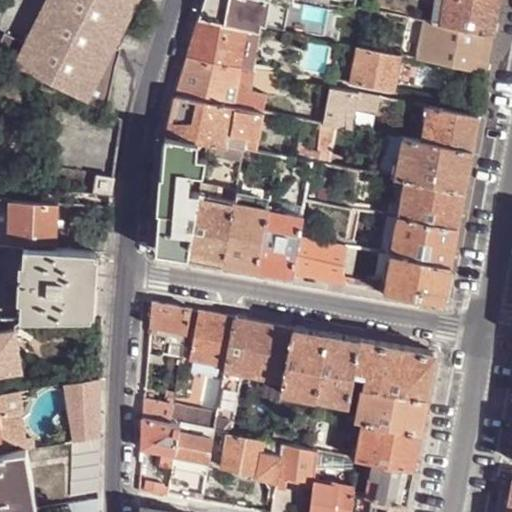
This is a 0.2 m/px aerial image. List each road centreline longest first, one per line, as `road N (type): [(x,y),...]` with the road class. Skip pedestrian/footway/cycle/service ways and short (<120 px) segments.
road 1 (residential): [(488,335),(123,272)]
road 2 (unclassified): [(123,272),(142,120),(179,0)]
road 3 (unclassified): [(118,511),(123,272)]
road 4 (residential): [(455,511),(488,335)]
road 5 (residential): [(488,335),(511,207)]
